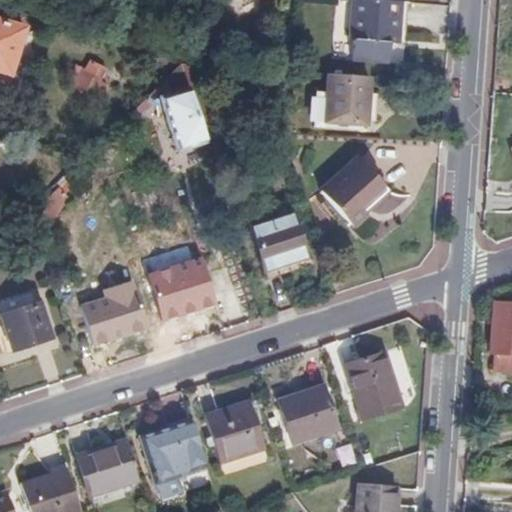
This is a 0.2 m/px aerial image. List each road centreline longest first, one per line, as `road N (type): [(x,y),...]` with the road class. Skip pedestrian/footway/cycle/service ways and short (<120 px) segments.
road 1 (residential): [(0,425),(455,279)]
road 2 (tertiary): [(455,279),(473,0)]
road 3 (tertiary): [(439,511),(455,279)]
